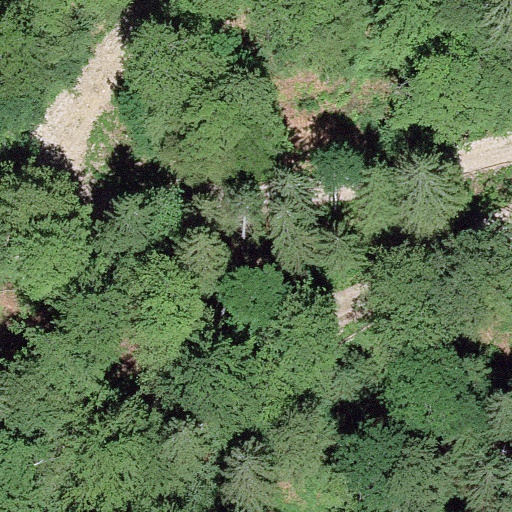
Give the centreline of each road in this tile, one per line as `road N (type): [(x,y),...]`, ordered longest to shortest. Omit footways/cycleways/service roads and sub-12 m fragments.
road 1 (track): [(511,233),(0,473)]
road 2 (track): [(511,146),(379,183),(0,207)]
